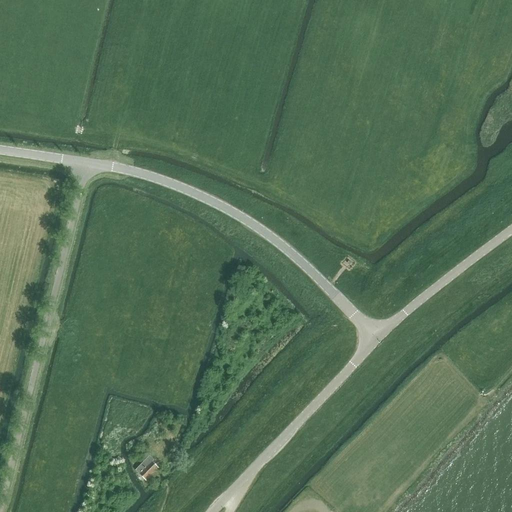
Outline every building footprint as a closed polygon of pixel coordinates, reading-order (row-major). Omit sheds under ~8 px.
[(10,176),(10,187),(0,187),(0,201),(20,201),(20,176),(10,176)] [(30,207),(28,213),(37,216),(39,210),(30,207)] [(20,250),(21,238),(6,237),(6,249),(20,250)] [(39,243),(23,241),(22,252),(39,253),(39,243)] [(379,347),(387,338),(383,335),(375,343),(379,347)] [(149,454),(134,469),(146,480),(158,468),(152,461),(154,458),(149,454)]
